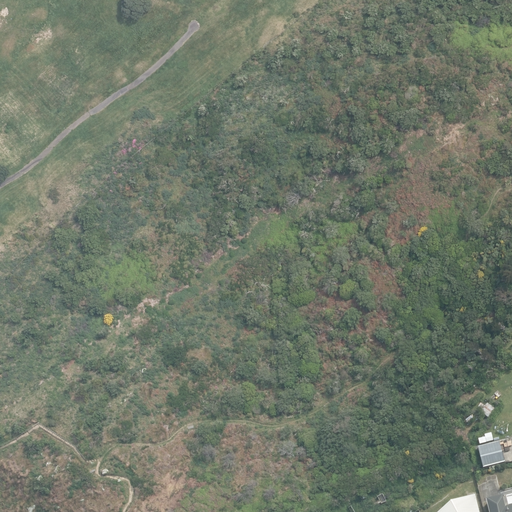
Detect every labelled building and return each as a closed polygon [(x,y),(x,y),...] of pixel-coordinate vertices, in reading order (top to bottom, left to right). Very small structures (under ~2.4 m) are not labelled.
[(497,409),(488,403),(482,412),(491,418),(497,409)] [(485,434),(488,441),(494,440),(492,432),(485,434)] [(479,446),(484,467),(506,461),(500,441),(479,446)] [(487,499),(490,511),(511,511),(511,490),(501,493),(502,495),(487,499)] [(480,511),(476,494),(474,495),(473,493),(468,495),(468,496),(452,500),(439,511),(480,511)]
